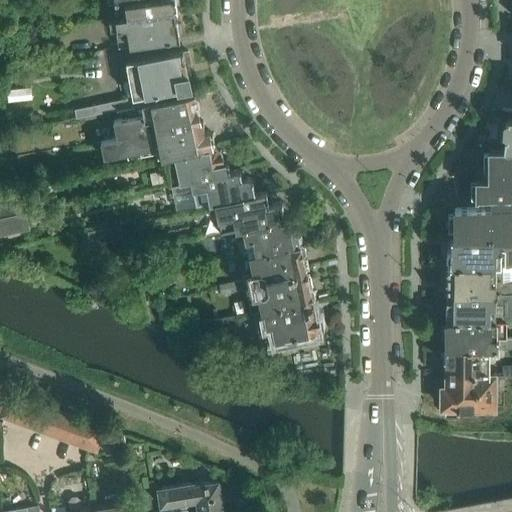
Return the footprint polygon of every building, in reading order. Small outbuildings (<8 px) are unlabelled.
[(107,0),(108,3),(115,2),(117,16),(117,18),(173,10),(176,10),(176,8),(178,4),(177,0),(107,0)] [(174,18),(173,10),(117,18),(117,16),(109,17),(111,31),(116,30),(119,44),(130,43),(131,46),(179,38),(179,34),(180,32),(180,24),(176,21),(176,18),(174,18)] [(8,39),(0,37),(0,61),(8,62),(8,39)] [(182,49),(127,60),(134,95),(108,101),(109,110),(128,106),(156,100),(154,92),(178,87),(178,88),(190,86),(188,73),(187,73),(185,64),(191,63),(188,51),(182,52),(182,49)] [(130,116),(114,119),(117,136),(149,130),(147,120),(155,118),(157,128),(199,120),(193,92),(156,100),(128,106),(130,116)] [(511,118),(508,119),(508,120),(503,122),(503,132),(508,135),(508,137),(506,137),(504,148),(511,148),(511,118)] [(201,119),(199,120),(157,128),(149,130),(117,136),(118,137),(101,140),(105,156),(160,144),(163,156),(166,156),(166,154),(212,145),(211,144),(214,140),(212,131),(207,129),(203,129),(201,119)] [(216,145),(212,145),(166,154),(166,156),(172,182),(229,168),(227,158),(223,159),(220,147),(216,145)] [(511,195),(511,148),(504,148),(490,148),(490,168),(485,168),(485,178),(477,178),(476,197),(511,195)] [(230,168),(172,182),(174,194),(176,208),(197,204),(216,201),(216,199),(255,191),(252,177),(246,174),(241,175),(239,167),(230,168)] [(266,189),(255,191),(216,199),(216,201),(217,205),(201,209),(207,232),(236,229),(235,227),(280,217),(280,215),(283,211),(282,204),(277,202),(277,200),(269,201),(266,189)] [(0,194),(0,216),(24,212),(20,191),(0,194)] [(511,204),(511,205),(454,207),(454,238),(454,239),(511,239),(511,204)] [(23,214),(1,218),(3,228),(25,224),(23,214)] [(288,216),(280,217),(235,227),(236,229),(241,254),(300,243),(299,240),(302,237),(300,229),(297,227),(296,224),(290,225),(288,216)] [(121,225),(98,230),(101,243),(123,239),(121,225)] [(447,252),(447,259),(451,262),(450,265),(450,266),(510,267),(510,264),(511,264),(511,239),(454,239),(454,238),(451,238),(451,250),(447,252)] [(301,242),(300,243),(241,254),(247,283),(269,278),(268,273),(306,266),(304,256),(307,252),(305,245),(301,242)] [(511,264),(510,264),(510,267),(450,266),(450,265),(447,265),(447,293),(511,293),(511,264)] [(310,286),(307,275),(306,266),(268,273),(269,278),(247,283),(248,287),(250,287),(252,295),(249,296),(252,311),(260,310),(312,300),(315,296),(314,289),(310,286)] [(243,279),(219,283),(219,288),(244,284),(243,279)] [(244,284),(219,288),(220,293),(245,289),(244,284)] [(511,293),(447,293),(447,320),(502,321),(503,319),(507,319),(511,319),(511,293)] [(315,311),(312,300),(260,310),(263,324),(272,322),(275,337),(300,333),(303,344),(319,341),(316,327),(320,322),(318,315),(313,312),(315,311)] [(238,323),(237,315),(213,319),(215,327),(238,323)] [(507,319),(503,319),(502,321),(447,320),(447,324),(443,326),(443,334),(447,336),(447,347),(490,347),(489,347),(511,346),(511,334),(507,334),(507,319)] [(490,370),(490,347),(447,347),(446,347),(446,350),(443,353),(443,360),(447,363),(447,369),(445,371),(444,373),(490,374),(490,370)] [(511,364),(504,364),(503,373),(503,374),(511,374),(511,364)] [(511,381),(511,374),(503,374),(503,373),(497,373),(497,370),(490,370),(490,374),(444,373),(444,374),(445,377),(447,379),(447,387),(442,387),(442,406),(444,406),(446,415),(458,415),(460,407),(497,407),(497,387),(504,387),(504,382),(511,381)] [(15,421),(22,396),(10,392),(7,401),(6,401),(2,412),(1,416),(15,421)] [(26,425),(33,400),(22,396),(15,421),(26,425)] [(35,428),(44,404),(33,400),(26,425),(35,428)] [(45,432),(54,408),(44,404),(35,428),(45,432)] [(55,436),(66,412),(54,408),(45,432),(55,436)] [(65,440),(77,417),(66,412),(55,436),(65,440)] [(76,443),(89,421),(77,417),(65,440),(76,443)] [(97,451),(106,427),(89,421),(76,443),(94,450),(97,451)] [(194,481),(157,487),(160,506),(162,506),(162,508),(187,509),(186,505),(198,503),(199,511),(223,511),(219,480),(195,484),(194,481)] [(123,511),(123,503),(121,492),(105,495),(107,506),(94,508),(94,511),(123,511)]
